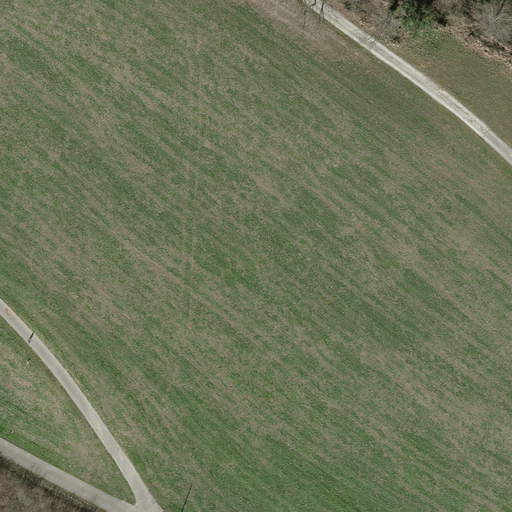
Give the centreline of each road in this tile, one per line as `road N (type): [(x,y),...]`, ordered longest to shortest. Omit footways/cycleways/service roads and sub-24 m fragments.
road 1 (track): [(0,306),(75,393),(153,511)]
road 2 (track): [(511,159),(317,0)]
road 3 (track): [(0,444),(123,511)]
